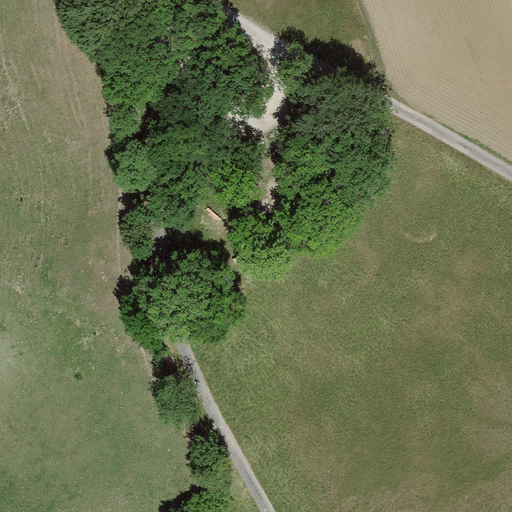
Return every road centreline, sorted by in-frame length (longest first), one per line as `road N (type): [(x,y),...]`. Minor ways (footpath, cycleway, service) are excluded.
road 1 (residential): [(268,511),(201,388),(168,296),(156,216),(161,28),(152,0)]
road 2 (residential): [(202,0),(511,175)]
road 3 (track): [(262,37),(273,99),(250,112),(194,81),(161,28)]
